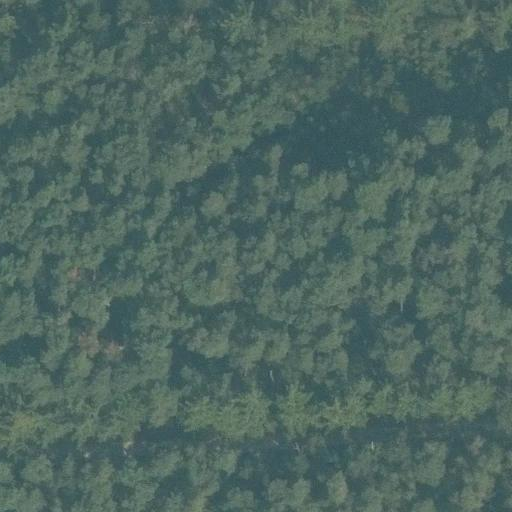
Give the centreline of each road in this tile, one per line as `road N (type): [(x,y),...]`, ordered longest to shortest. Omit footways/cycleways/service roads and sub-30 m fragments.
road 1 (track): [(511,437),(358,426),(0,439)]
road 2 (track): [(358,426),(350,0)]
